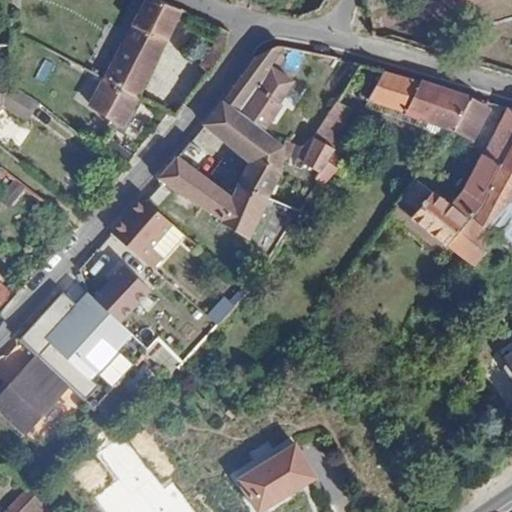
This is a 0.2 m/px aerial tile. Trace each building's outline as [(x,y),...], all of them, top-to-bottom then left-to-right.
[(181,10),(158,0),(146,0),(131,29),(167,38),(181,10)] [(131,29),(108,72),(104,80),(137,97),(167,38),(131,29)] [(222,104),(221,104),(237,114),(255,92),(283,46),(274,45),(258,55),(222,104)] [(470,98),(382,72),(367,102),(443,136),(470,98)] [(137,97),(104,80),(90,106),(123,126),(137,97)] [(35,98),(7,83),(6,94),(6,105),(26,118),(35,98)] [(255,92),(237,114),(264,131),(280,106),(255,92)] [(470,98),(443,136),(459,146),(483,111),(470,98)] [(348,109),(334,102),(312,138),(325,146),(348,109)] [(237,114),(221,104),(204,127),(250,162),(237,187),(267,201),(269,198),(291,152),(264,131),(237,114)] [(450,208),(432,195),(415,217),(414,218),(448,245),(471,213),(479,199),(499,162),(511,137),(511,110),(504,109),(463,189),(450,208)] [(123,169),(134,156),(108,134),(97,148),(123,169)] [(511,137),(499,162),(511,169),(511,137)] [(325,146),(312,138),(311,140),(301,167),(317,176),(332,149),(325,146)] [(200,151),(190,144),(177,159),(189,167),(200,151)] [(295,211),(269,198),(267,201),(259,216),(231,196),(189,167),(177,159),(158,181),(246,238),(242,244),(266,259),(295,211)] [(511,169),(499,162),(479,199),(500,216),(511,196),(511,169)] [(412,180),(396,201),(415,217),(432,195),(412,180)] [(267,201),(237,187),(231,196),(259,216),(267,201)] [(499,238),(511,249),(511,196),(500,216),(491,231),(499,238)] [(479,199),(471,213),(491,231),(500,216),(479,199)] [(109,235),(150,271),(181,235),(141,200),(109,235)] [(471,213),(448,245),(475,266),(499,238),(491,231),(471,213)] [(122,266),(92,298),(86,293),(76,305),(61,292),(17,341),(34,357),(66,385),(92,409),(147,349),(118,322),(148,289),(122,266)] [(0,312),(14,297),(0,285),(0,312)] [(449,300),(436,325),(468,343),(480,320),(449,300)] [(182,361),(162,343),(149,356),(169,375),(176,367),(182,361)] [(511,353),(503,359),(505,363),(502,369),(511,382),(511,353)] [(57,396),(66,385),(34,357),(26,366),(57,396)] [(0,412),(22,433),(57,396),(26,366),(0,393),(0,412)] [(293,443),(236,480),(256,511),(259,511),(314,476),(293,443)] [(21,498),(6,511),(42,511),(46,507),(28,489),(21,498)]
